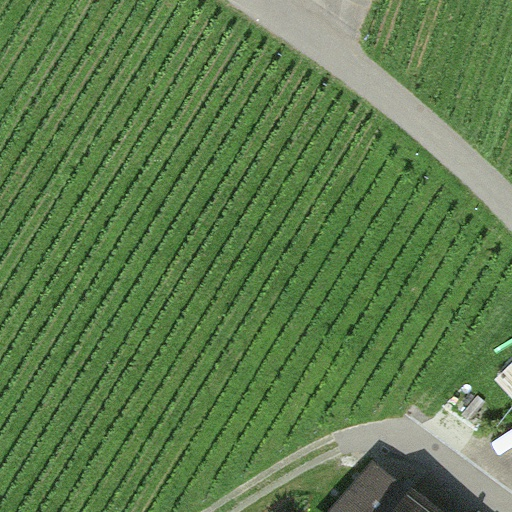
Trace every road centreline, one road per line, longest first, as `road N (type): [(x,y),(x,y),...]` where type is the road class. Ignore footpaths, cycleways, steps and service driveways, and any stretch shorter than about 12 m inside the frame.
road 1 (residential): [(511,208),(357,73),(255,0)]
road 2 (track): [(284,476),(351,447),(409,445)]
